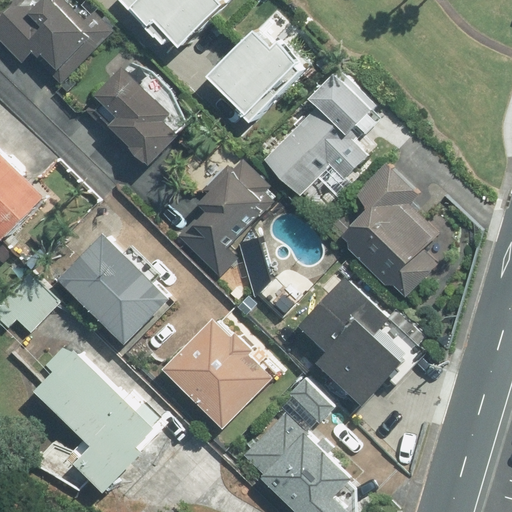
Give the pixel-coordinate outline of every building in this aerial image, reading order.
[(18,0),(14,0),(0,15),(0,23),(64,83),(119,24),(100,7),(88,20),(66,0),(45,0),(33,14),(18,0)] [(135,0),(187,47),(229,0),(135,0)] [(309,68),(266,23),(218,68),(261,113),(309,68)] [(134,63),(93,99),(150,162),(190,125),(134,63)] [(340,69),(327,84),(359,112),(372,97),(340,69)] [(363,137),(326,100),(267,159),(305,195),(363,137)] [(0,146),(0,235),(6,241),(49,195),(0,146)] [(287,198),(234,149),(210,175),(219,184),(174,232),(225,279),(245,257),(238,251),(287,198)] [(369,209),(349,232),(414,290),(458,241),(412,200),(422,189),(393,163),(360,201),(369,209)] [(175,297),(111,233),(67,276),(132,340),(175,297)] [(41,275),(11,304),(35,328),(65,299),(41,275)] [(335,346),(319,356),(373,404),(415,357),(384,328),(398,312),(357,275),(312,325),(335,346)] [(284,372),(224,313),(171,366),(230,425),(284,372)] [(166,426),(79,344),(37,388),(93,441),(75,460),(106,489),(166,426)] [(240,456),(299,511),(359,511),(339,492),(359,471),(316,430),(340,404),(313,379),(240,456)]
